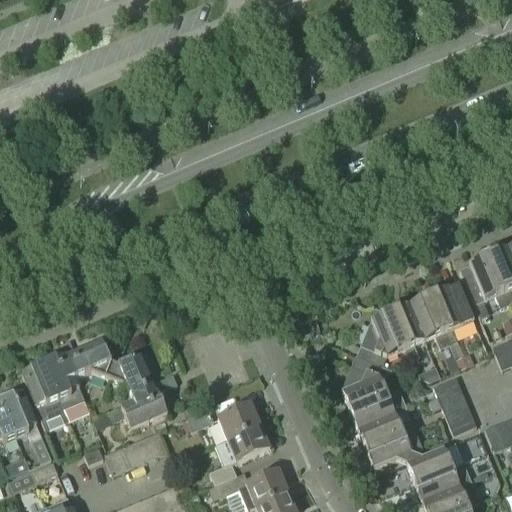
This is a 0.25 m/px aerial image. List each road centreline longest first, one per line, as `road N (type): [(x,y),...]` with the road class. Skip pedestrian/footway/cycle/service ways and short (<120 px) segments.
road 1 (tertiary): [(511,36),(104,209),(0,269)]
road 2 (tertiary): [(0,310),(511,100)]
road 3 (residential): [(237,0),(246,18),(0,120)]
road 4 (residential): [(511,210),(295,301),(269,338)]
road 5 (residential): [(348,511),(332,495),(269,338)]
road 6 (residential): [(0,63),(150,0)]
